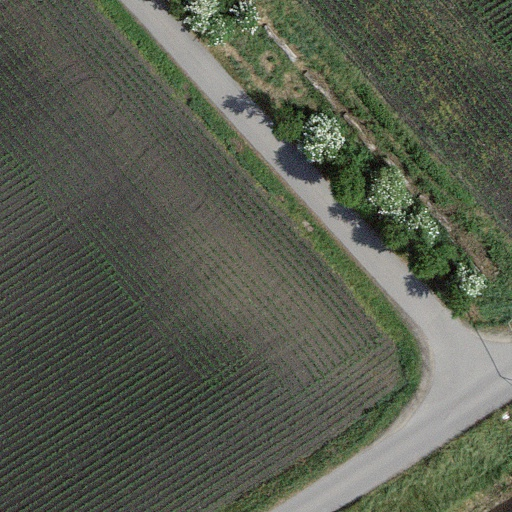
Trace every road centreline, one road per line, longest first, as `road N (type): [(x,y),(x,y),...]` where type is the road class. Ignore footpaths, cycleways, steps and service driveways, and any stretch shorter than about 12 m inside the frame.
road 1 (track): [(131,0),(487,388)]
road 2 (track): [(294,511),(511,372)]
